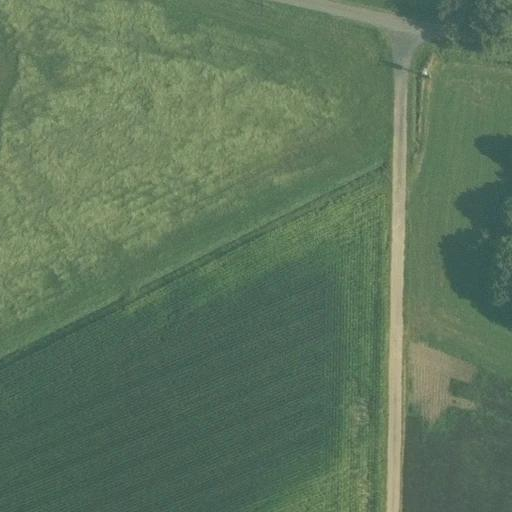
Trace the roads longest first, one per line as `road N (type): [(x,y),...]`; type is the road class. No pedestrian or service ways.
road 1 (unclassified): [(283,0),(511,42)]
road 2 (unknown): [(466,37),(491,202),(511,231)]
